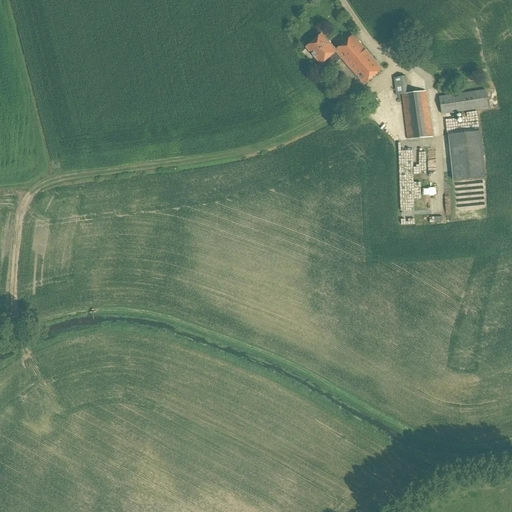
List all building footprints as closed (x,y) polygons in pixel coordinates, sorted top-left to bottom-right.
[(336,51),(322,34),(307,48),(321,64),(326,60),(331,67),(342,58),(365,84),(382,69),(353,36),(336,51)] [(408,94),(405,76),(393,78),(396,96),(400,95),(407,141),(433,138),(426,91),(408,94)] [(442,115),(488,108),(486,90),(439,97),(442,115)] [(401,168),(402,185),(416,185),(416,159),(401,159),(401,168)] [(453,181),(485,178),(484,169),(452,172),(453,181)] [(417,187),(402,186),(402,203),(416,203),(417,187)] [(414,214),(404,214),(404,232),(414,232),(414,214)]
